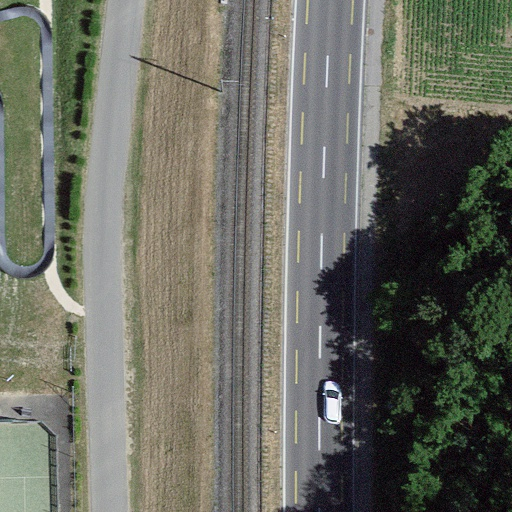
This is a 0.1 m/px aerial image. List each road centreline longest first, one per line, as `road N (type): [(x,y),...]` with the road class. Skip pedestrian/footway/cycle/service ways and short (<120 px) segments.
road 1 (unclassified): [(127,0),(105,196),(112,511)]
road 2 (primary): [(330,0),(320,511)]
